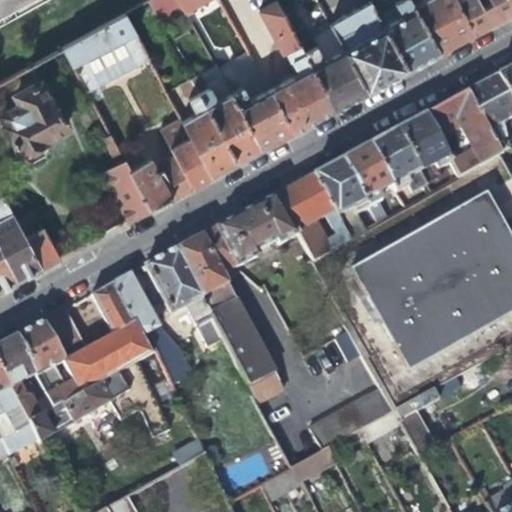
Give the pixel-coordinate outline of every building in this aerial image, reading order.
[(0,0),(0,11),(20,0),(0,0)] [(145,0),(155,18),(180,4),(177,0),(145,0)] [(182,8),(196,0),(177,0),(180,4),(182,8)] [(297,71),(265,88),(288,129),(310,117),(331,106),(288,28),(272,0),(266,0),(255,6),(279,50),(283,48),(297,71)] [(329,20),(343,46),(365,87),(383,77),(403,66),(380,24),(366,0),(350,0),(353,6),(329,20)] [(389,0),(397,13),(380,24),(403,66),(420,57),(435,49),(407,0),(389,0)] [(407,0),(435,49),(452,40),(471,30),(454,0),(407,0)] [(476,0),(454,0),(471,30),(493,17),(511,6),(511,0),(484,0),(478,3),(476,0)] [(147,58),(122,12),(59,47),(83,93),(120,73),(147,58)] [(302,20),(288,28),(331,106),(348,96),(365,87),(343,46),(323,57),(302,20)] [(214,68),(227,92),(257,146),(270,139),(288,129),(265,88),(247,98),(240,85),(235,87),(222,63),(214,68)] [(511,63),(508,66),(493,74),(511,107),(511,63)] [(0,97),(8,94),(6,89),(29,76),(24,66),(0,79),(0,97)] [(188,78),(195,91),(233,159),(246,152),(257,146),(227,92),(213,100),(206,86),(203,87),(196,73),(188,78)] [(493,126),(511,115),(511,107),(493,74),(478,82),(465,90),(492,142),(499,138),(493,126)] [(33,80),(8,94),(13,103),(0,110),(0,122),(0,123),(0,122),(0,128),(13,155),(16,153),(18,157),(37,147),(42,144),(41,138),(63,126),(46,96),(43,97),(33,80)] [(464,143),(444,154),(448,161),(456,177),(498,153),(492,142),(465,90),(444,101),(422,113),(435,139),(456,128),(464,143)] [(193,110),(179,118),(209,172),(222,165),(233,159),(195,91),(185,96),(193,110)] [(435,168),(448,161),(444,154),(435,139),(422,113),(408,120),(393,128),(423,184),(439,175),(435,168)] [(172,153),(168,156),(185,186),(199,178),(209,172),(179,118),(178,116),(158,127),(172,153)] [(410,191),(423,184),(393,128),(382,135),(367,143),(393,191),(405,185),(410,191)] [(375,201),(393,191),(367,143),(355,149),(338,158),(364,207),(373,224),(383,218),(375,201)] [(141,146),(119,158),(124,166),(146,155),(141,146)] [(146,155),(124,166),(146,207),(159,200),(171,193),(155,163),(152,165),(146,155)] [(168,156),(155,163),(171,193),(185,186),(168,156)] [(124,219),(146,207),(124,166),(119,158),(98,169),(124,219)] [(353,213),(364,207),(338,158),(326,165),(311,173),(347,239),(362,230),(353,213)] [(325,221),(338,244),(347,239),(311,173),(293,183),(275,193),(295,233),(310,260),(326,250),(315,228),(325,221)] [(234,266),(295,233),(275,193),(240,212),(174,247),(210,317),(254,402),(280,388),(219,273),(234,266)] [(0,251),(15,278),(25,273),(37,266),(20,236),(0,199),(0,251)] [(486,204),(352,281),(408,383),(511,324),(511,252),(507,243),(486,204)] [(38,227),(20,236),(37,266),(55,256),(38,227)] [(193,326),(210,317),(174,247),(155,257),(142,265),(166,311),(181,304),(193,326)] [(0,286),(4,284),(15,278),(0,251),(0,286)] [(119,277),(110,282),(138,334),(155,324),(127,273),(119,277)] [(110,332),(83,347),(61,359),(77,390),(105,375),(147,352),(138,334),(110,282),(90,293),(99,311),(110,332)] [(62,308),(41,320),(61,359),(83,347),(62,308)] [(46,367),(61,359),(41,320),(23,329),(14,334),(35,373),(52,404),(62,399),(46,367)] [(173,347),(155,324),(138,334),(147,352),(152,349),(155,356),(173,347)] [(343,361),(357,353),(344,331),(330,339),(338,353),(343,361)] [(112,388),(105,375),(77,390),(62,399),(52,404),(36,413),(28,397),(25,395),(18,382),(35,373),(14,334),(1,341),(0,341),(0,371),(27,423),(40,447),(109,408),(102,393),(112,388)] [(188,375),(173,347),(155,356),(169,385),(188,375)] [(0,435),(1,437),(27,423),(0,371),(0,435)] [(288,469),(290,468),(323,449),(357,430),(389,411),(376,387),(305,427),(307,430),(277,447),(288,469)] [(256,407),(273,439),(303,423),(291,401),(288,402),(285,397),(282,399),(279,394),(256,407)] [(433,444),(412,410),(395,420),(396,423),(414,455),(433,445),(433,444)] [(363,441),(396,423),(395,420),(389,411),(357,430),(363,441)] [(194,440),(173,452),(178,462),(200,451),(194,440)] [(330,463),(323,449),(290,468),(297,481),(330,463)] [(288,490),(279,474),(257,486),(266,502),(288,490)] [(511,500),(511,502),(494,511),(511,511),(511,479),(510,476),(501,481),(511,500)] [(134,511),(127,497),(100,511),(134,511)] [(490,511),(484,501),(464,511),(490,511)]
